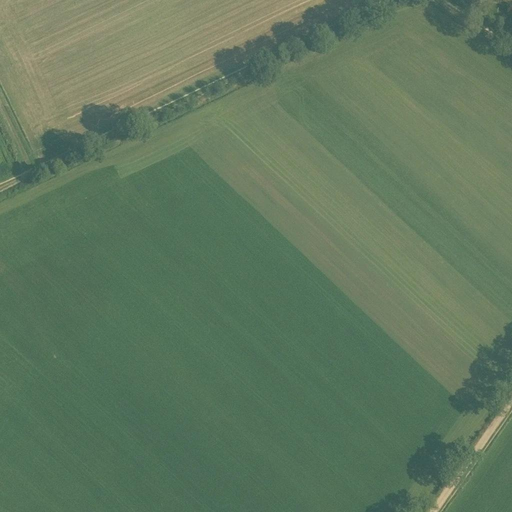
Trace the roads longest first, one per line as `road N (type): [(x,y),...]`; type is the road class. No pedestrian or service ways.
road 1 (track): [(0,189),(392,0)]
road 2 (track): [(437,511),(511,405)]
